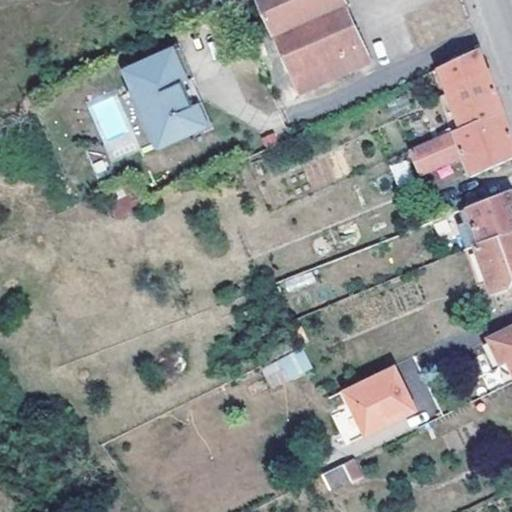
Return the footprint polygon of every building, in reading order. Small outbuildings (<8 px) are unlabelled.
[(346,2),(345,0),(259,0),(275,35),(300,91),(334,76),(337,83),(354,75),(351,68),(369,60),(345,3),(346,2)] [(126,71),(159,147),(207,126),(198,104),(194,106),(184,83),(194,78),(179,42),(147,56),(149,61),(126,71)] [(461,129),(503,112),(500,103),(489,72),(486,73),(478,49),(438,67),(461,129)] [(511,136),(503,112),(461,129),(411,149),(420,172),(462,156),(469,176),(511,158),(511,136)] [(404,160),(390,166),(398,184),(412,178),(404,160)] [(478,244),(511,232),(511,199),(510,191),(466,207),(478,244)] [(511,232),(478,244),(472,246),(489,292),(511,284),(511,232)] [(286,289),(312,282),(309,271),(283,278),(286,289)] [(511,373),(511,325),(487,338),(500,365),(507,362),(511,373)] [(278,359),(286,378),(309,368),(301,349),(278,359)] [(381,372),(334,395),(357,439),(401,416),(403,409),(394,392),(392,393),(381,372)] [(322,474),(329,489),(351,478),(344,463),(322,474)]
